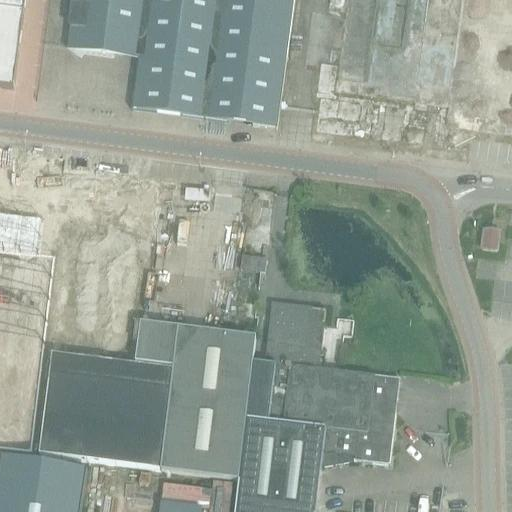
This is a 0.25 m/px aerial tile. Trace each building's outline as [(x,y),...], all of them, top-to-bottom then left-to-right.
[(0,0),(0,89),(14,91),(26,0),(0,0)] [(75,0),(69,50),(70,51),(79,58),(81,55),(115,59),(116,54),(140,57),(140,60),(139,60),(133,112),(279,131),(295,0),(75,0)] [(455,67),(415,61),(424,0),(366,0),(358,49),(347,51),(336,122),(426,136),(447,132),(450,108),(467,106),(469,94),(459,92),(455,67)] [(153,232),(167,231),(167,217),(153,218),(153,232)] [(0,452),(32,456),(56,260),(40,258),(45,225),(0,219),(0,452)] [(511,220),(501,221),(501,242),(511,241),(511,220)] [(69,228),(53,356),(174,370),(203,245),(69,228)] [(500,235),(491,234),(485,233),(482,252),(498,254),(500,235)] [(265,275),(267,261),(243,258),(241,272),(265,275)] [(254,364),(248,421),(286,426),(291,370),(319,374),(319,372),(326,313),(273,306),(266,366),(254,364)] [(248,421),(254,364),(257,340),(183,330),(175,371),(161,473),(239,483),(239,484),(240,484),(247,421),(248,421)] [(53,357),(40,457),(160,473),(173,372),(53,357)] [(286,426),(248,421),(247,421),(240,484),(239,484),(235,511),(316,511),(322,469),(354,463),(390,468),(400,382),(319,372),(319,374),(291,370),(286,426)] [(1,459),(0,465),(0,511),(81,511),(88,472),(1,459)]
